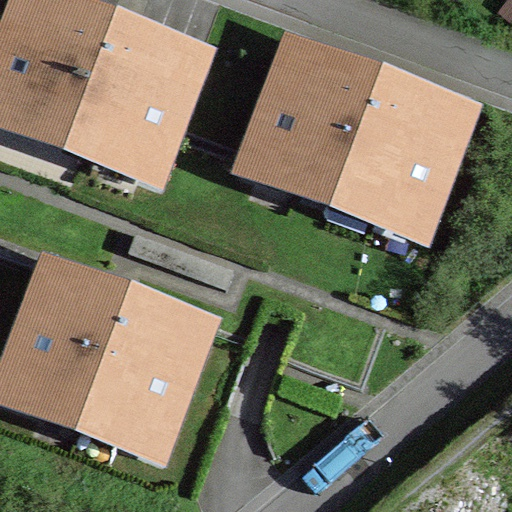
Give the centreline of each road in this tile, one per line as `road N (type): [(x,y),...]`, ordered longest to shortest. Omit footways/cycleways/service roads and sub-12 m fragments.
road 1 (residential): [(289,511),(511,330)]
road 2 (residential): [(277,0),(511,88)]
